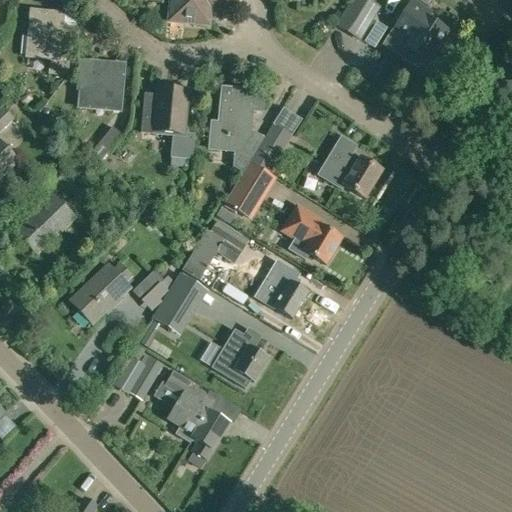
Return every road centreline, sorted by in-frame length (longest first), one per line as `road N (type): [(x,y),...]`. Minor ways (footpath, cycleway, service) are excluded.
road 1 (tertiary): [(235,511),(447,165)]
road 2 (residential): [(447,165),(254,45)]
road 3 (residential): [(152,511),(0,351)]
road 4 (residential): [(254,45),(158,53),(94,0)]
road 5 (tertiary): [(447,165),(511,64)]
